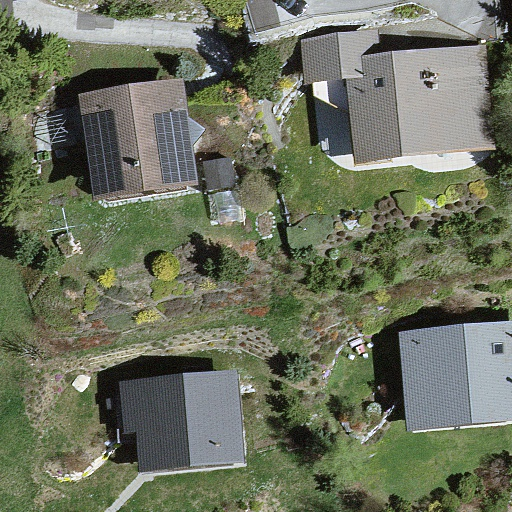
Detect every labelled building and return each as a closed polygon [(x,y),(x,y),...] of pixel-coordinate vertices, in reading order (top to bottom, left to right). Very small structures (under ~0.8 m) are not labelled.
[(375,34),(298,41),(304,103),(345,89),(343,65),(378,62),(375,34)] [(378,62),(343,65),(345,89),(354,175),(497,160),(485,51),(378,62)] [(185,81),(78,99),(97,207),(204,189),(185,81)] [(511,323),(390,333),(398,432),(511,422),(511,323)] [(241,367),(113,377),(117,437),(134,436),(137,476),(248,468),(241,367)]
